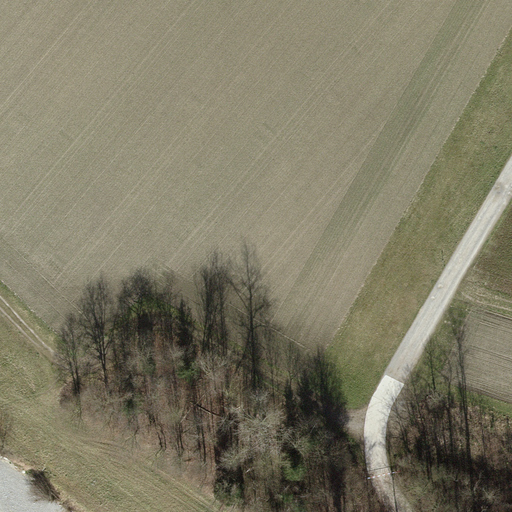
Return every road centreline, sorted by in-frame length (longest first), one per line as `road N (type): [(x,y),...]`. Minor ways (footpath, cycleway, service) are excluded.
road 1 (track): [(0,299),(80,376),(153,304),(376,430)]
road 2 (track): [(511,189),(376,430)]
